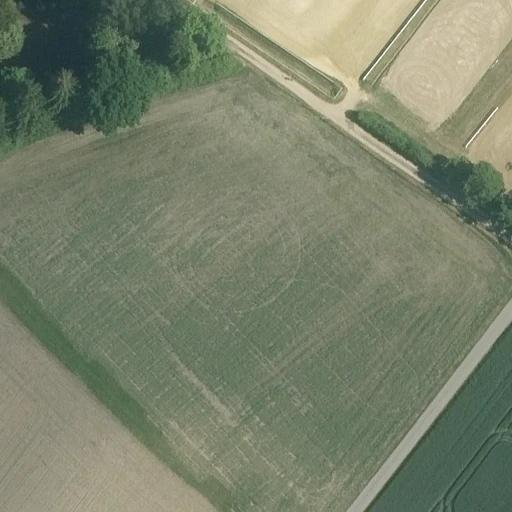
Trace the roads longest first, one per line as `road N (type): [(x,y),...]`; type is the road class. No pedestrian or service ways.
road 1 (track): [(511,238),(169,0)]
road 2 (unclassified): [(361,511),(511,318)]
